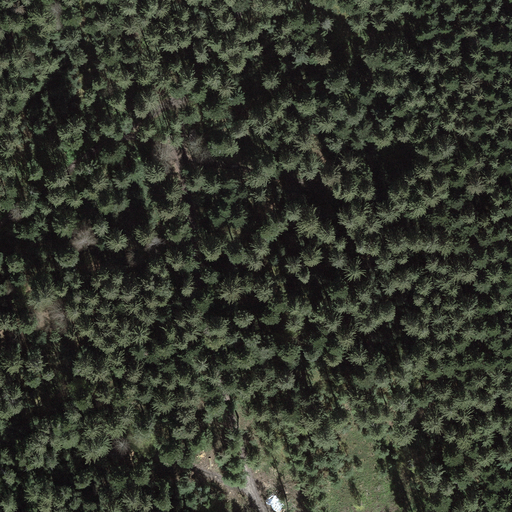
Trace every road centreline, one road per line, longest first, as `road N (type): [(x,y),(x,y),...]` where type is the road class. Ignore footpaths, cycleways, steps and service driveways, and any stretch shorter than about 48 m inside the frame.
road 1 (track): [(185,145),(211,346),(260,511)]
road 2 (track): [(0,222),(139,123),(185,145)]
